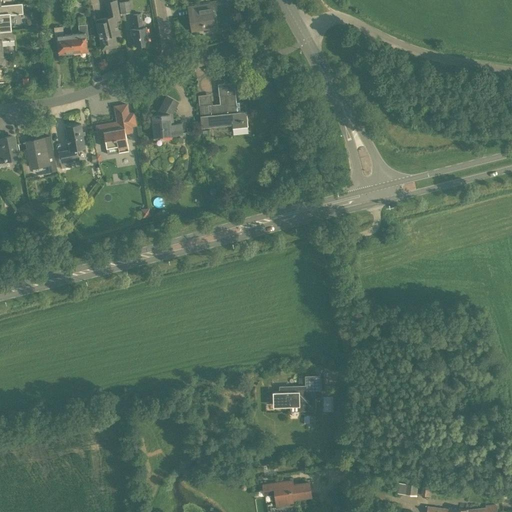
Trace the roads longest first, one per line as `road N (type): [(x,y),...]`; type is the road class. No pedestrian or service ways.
road 1 (primary): [(0,296),(375,204)]
road 2 (primary): [(370,189),(0,292)]
road 3 (unclassified): [(351,511),(344,349),(324,246),(374,229),(375,204)]
road 4 (residential): [(0,106),(71,96),(170,63),(160,0)]
road 5 (unclassified): [(511,71),(438,59),(342,19),(305,40)]
road 6 (tertiary): [(370,189),(305,40)]
road 7 (primary): [(511,153),(370,189)]
road 8 (primary): [(375,204),(511,169)]
